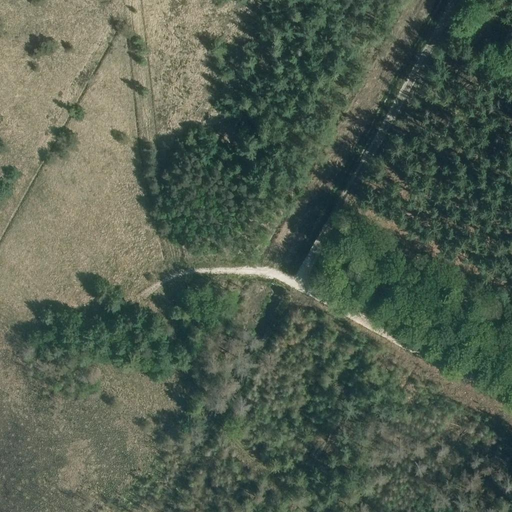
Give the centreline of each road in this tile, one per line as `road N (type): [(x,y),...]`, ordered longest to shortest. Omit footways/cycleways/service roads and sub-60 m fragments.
road 1 (track): [(511,400),(285,276),(180,274),(119,311)]
road 2 (track): [(298,281),(456,0)]
